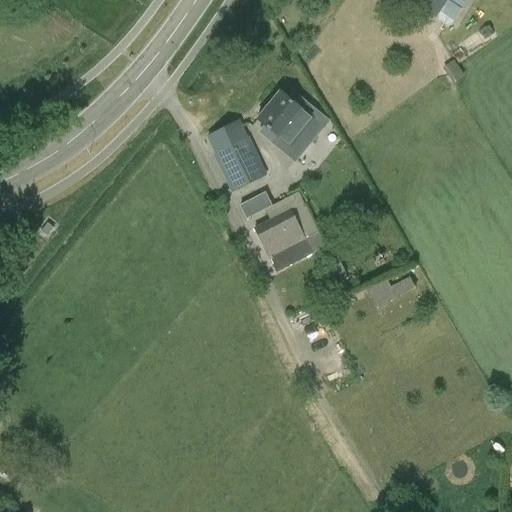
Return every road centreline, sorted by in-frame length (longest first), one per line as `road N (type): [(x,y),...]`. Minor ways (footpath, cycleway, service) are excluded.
road 1 (unclassified): [(391,511),(323,406),(191,135),(141,75)]
road 2 (tertiary): [(0,182),(73,139),(141,75)]
